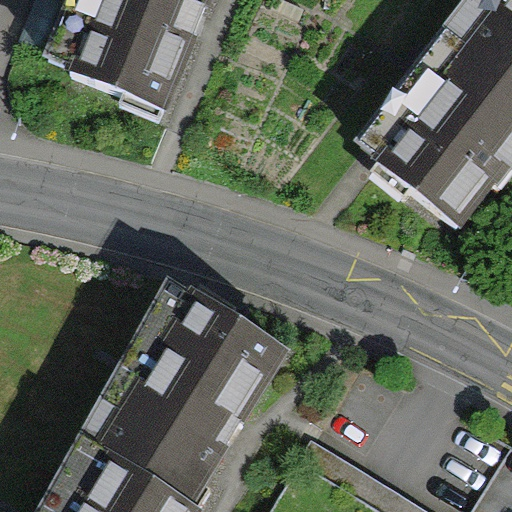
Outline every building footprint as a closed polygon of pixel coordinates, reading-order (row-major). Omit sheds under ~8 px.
[(68,0),(41,70),(167,119),(213,0),(68,0)] [(453,0),(342,142),(455,231),(511,158),(511,36),(465,0),(453,0)] [(511,0),(465,0),(511,36),(511,0)] [(189,510),(285,352),(164,278),(67,437),(189,510)] [(187,511),(189,510),(67,437),(20,511),(187,511)]
